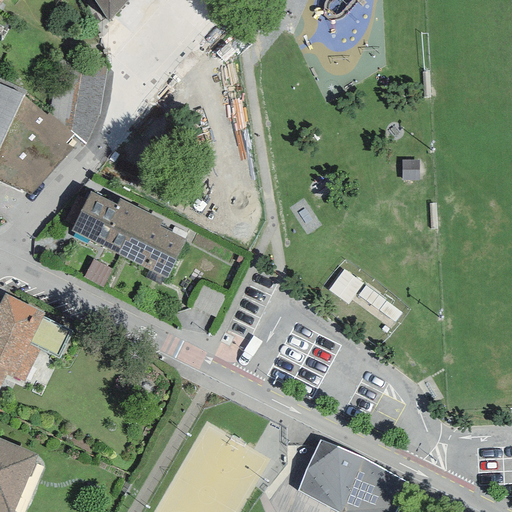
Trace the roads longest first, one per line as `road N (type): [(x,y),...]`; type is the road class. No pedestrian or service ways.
road 1 (residential): [(0,263),(496,511)]
road 2 (residential): [(104,140),(0,254)]
